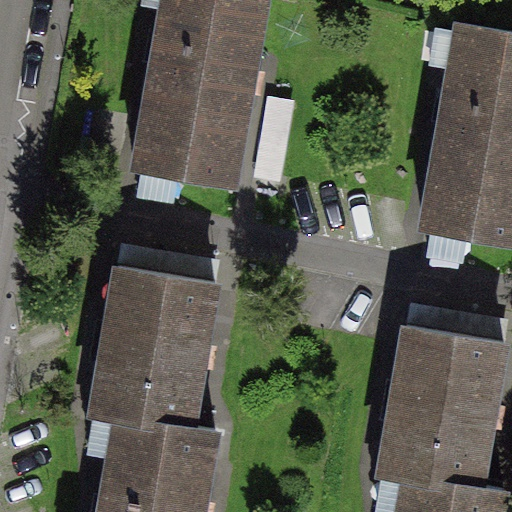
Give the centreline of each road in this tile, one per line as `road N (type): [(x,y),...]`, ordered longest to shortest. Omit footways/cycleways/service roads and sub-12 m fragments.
road 1 (residential): [(511,296),(24,194)]
road 2 (residential): [(25,0),(2,132),(24,194)]
